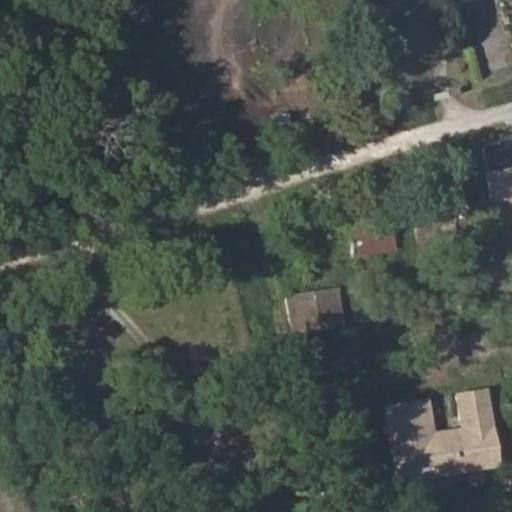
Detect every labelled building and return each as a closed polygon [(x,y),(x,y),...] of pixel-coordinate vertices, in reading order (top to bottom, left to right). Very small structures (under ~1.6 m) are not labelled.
[(511,200),(511,169),(485,174),(491,204),(511,200)] [(440,238),(469,232),(462,202),(443,207),(444,212),(415,218),(418,231),(437,227),(440,238)] [(353,246),(355,259),(392,251),(387,225),(354,232),(356,245),(353,246)] [(285,284),(289,298),(292,340),(344,328),(337,291),(328,292),(325,278),(285,284)] [(135,362),(126,330),(102,337),(111,368),(135,362)] [(102,337),(67,347),(61,348),(70,380),(111,368),(102,337)] [(384,410),(397,482),(495,466),(483,393),(455,398),(460,430),(432,435),(426,402),(384,410)]
